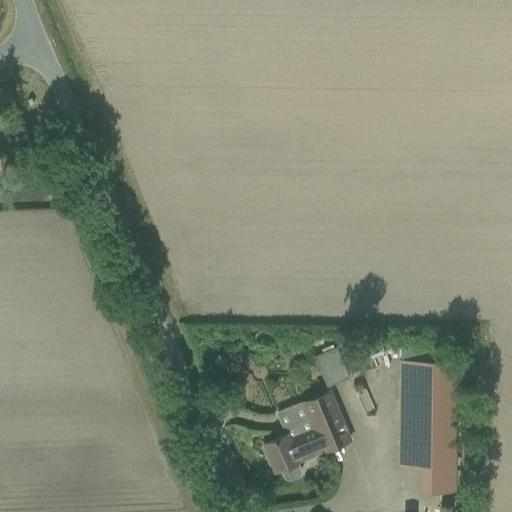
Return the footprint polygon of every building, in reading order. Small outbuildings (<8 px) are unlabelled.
[(312,355),(325,385),(347,377),(335,347),(312,355)] [(400,359),(398,359),(396,468),(416,468),(416,491),(453,491),(454,359),(424,358),(424,349),(400,348),(400,359)] [(216,353),(213,358),(216,364),(222,364),(225,358),(222,353),(216,353)] [(293,361),(289,374),(301,378),(305,364),(293,361)] [(322,450),(322,451),(349,439),(328,389),(301,401),(312,429),(313,429),(322,450)] [(290,479),(300,475),(302,470),(298,460),(322,450),(313,429),(312,429),(301,401),(301,402),(276,412),(285,433),(263,442),(264,445),(261,448),(264,455),(268,455),(274,470),(280,468),(285,477),(290,479)]
